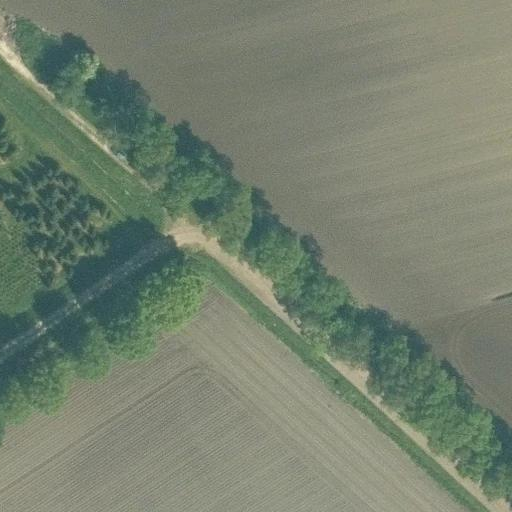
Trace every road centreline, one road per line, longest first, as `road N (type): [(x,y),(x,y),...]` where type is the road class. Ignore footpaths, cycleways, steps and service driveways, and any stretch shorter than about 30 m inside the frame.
road 1 (track): [(511,510),(216,242),(156,247),(0,352)]
road 2 (track): [(0,49),(187,222),(194,239)]
